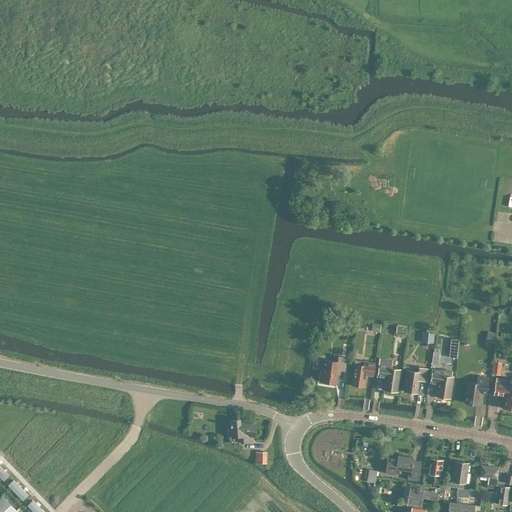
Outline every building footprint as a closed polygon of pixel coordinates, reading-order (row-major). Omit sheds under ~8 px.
[(371,331),(379,331),(380,324),(372,323),(371,331)] [(395,332),(406,333),(406,327),(396,325),(395,332)] [(420,341),(433,342),(434,332),(421,330),(420,341)] [(486,341),(494,342),(495,334),(487,333),(486,341)] [(326,382),(328,384),(331,384),(333,383),(335,383),(337,369),(344,370),(346,357),(335,355),(334,360),(324,359),(320,381),(326,382)] [(384,377),(382,389),(397,391),(400,369),(390,367),(391,361),(379,359),(377,376),(384,377)] [(350,384),(364,386),(366,374),(372,375),(374,362),(363,360),(363,364),(353,363),(350,384)] [(491,372),(500,373),(501,361),(493,360),(491,372)] [(403,390),(417,392),(419,379),(425,380),(427,368),(416,367),(416,371),(406,369),(403,390)] [(435,395),(436,395),(437,397),(441,398),(443,396),(449,397),(453,376),(451,376),(451,370),(442,369),(442,370),(432,369),(430,382),(436,383),(435,395)] [(464,402),(477,404),(479,392),(486,393),(488,377),(477,375),(476,382),(467,381),(464,402)] [(504,396),(502,408),(511,408),(511,387),(509,387),(510,383),(511,378),(496,376),(493,394),(504,396)] [(248,440),(248,434),(254,436),(256,424),(239,421),(239,418),(229,419),(231,436),(239,435),(239,436),(240,436),(240,441),(249,441),(249,440),(248,440)] [(406,477),(418,479),(421,460),(412,459),(412,456),(404,455),(404,454),(399,453),(399,454),(397,454),(397,458),(387,456),(385,471),(395,473),(396,466),(408,468),(406,477)] [(432,482),(439,483),(438,486),(445,487),(446,477),(439,476),(442,459),(429,457),(427,472),(434,473),(432,482)] [(446,484),(463,487),(464,481),(465,482),(468,462),(454,460),(451,477),(447,476),(446,484)] [(371,476),(379,476),(379,463),(371,463),(371,476)] [(487,482),(496,483),(498,466),(481,464),(479,475),(488,477),(487,482)] [(8,474),(0,465),(0,476),(3,479),(8,474)] [(22,499),(27,494),(13,480),(8,485),(22,499)] [(413,501),(421,503),(422,496),(432,498),(443,500),(445,487),(438,486),(438,487),(436,487),(435,491),(433,491),(423,489),(423,486),(410,484),(407,501),(413,501)] [(493,502),(506,504),(509,486),(496,484),(493,502)] [(456,495),(456,501),(448,500),(446,511),(459,511),(461,502),(462,502),(462,495),(463,487),(457,486),(456,495)] [(0,511),(18,511),(2,494),(0,495),(0,511)] [(27,505),(33,511),(44,511),(33,500),(27,505)] [(424,509),(425,504),(421,503),(413,501),(412,507),(411,507),(410,511),(423,511),(424,509)] [(459,511),(472,511),(473,503),(462,502),(461,502),(459,511)]
